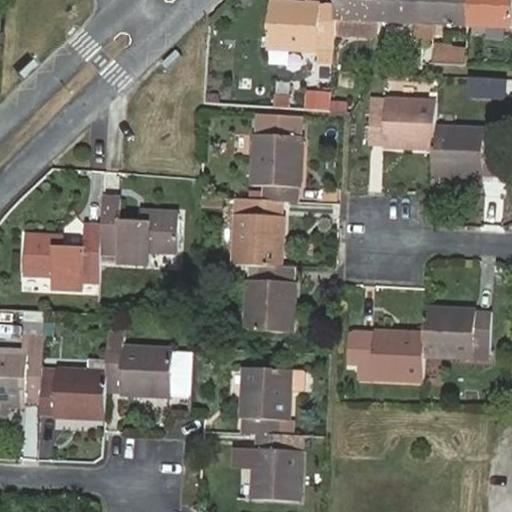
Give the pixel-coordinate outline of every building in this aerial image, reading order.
[(335,0),(335,7),(334,34),(380,36),(380,20),(381,0),(335,0)] [(381,0),(380,20),(425,22),(426,0),(381,0)] [(426,0),(425,22),(469,25),(469,0),(426,0)] [(511,0),(469,0),(469,25),(511,26),(511,0)] [(291,2),(270,1),(267,49),(318,52),(318,50),(334,51),(334,34),(335,7),(321,6),(321,4),(302,3),(302,8),(291,7),(291,2)] [(438,47),(437,64),(467,66),(467,49),(438,47)] [(322,62),(321,75),(330,76),(331,63),(322,62)] [(335,72),(351,73),(352,64),(335,63),(335,72)] [(371,144),(386,145),(385,147),(404,148),(404,142),(415,143),(415,148),(436,149),(437,127),(438,102),(373,99),(371,144)] [(297,158),(303,158),(305,117),(256,114),(253,185),(266,186),(265,201),(283,202),(299,202),(299,187),(301,187),(302,169),(297,169),(297,158)] [(466,186),(484,187),(485,185),(499,186),(502,131),(437,127),(436,149),(434,184),(455,185),(455,180),(466,180),(466,186)] [(121,199),(105,198),(104,227),(103,253),(118,254),(118,261),(151,263),(151,251),(179,252),(181,214),(153,213),(152,221),(120,219),(121,199)] [(283,235),(284,217),(282,217),(283,202),(265,201),(238,200),(235,265),(250,266),(282,267),(283,246),(277,246),(278,235),(283,235)] [(101,285),(103,253),(104,227),(88,226),(87,247),(54,245),(55,237),(27,235),(25,275),(53,276),(52,288),(85,290),(86,284),(101,285)] [(282,267),(250,266),(247,331),(294,333),(295,312),(290,312),(290,301),(296,301),(296,283),(294,283),(295,268),(282,267)] [(478,310),(460,309),(460,315),(449,314),(449,309),(428,308),(427,333),(426,356),(491,359),(493,312),(478,312),(478,310)] [(8,405),(27,405),(27,403),(42,404),(43,380),(46,322),(25,322),(24,337),(29,337),(29,357),(0,356),(0,398),(9,399),(8,405)] [(395,332),(376,331),(376,333),(361,333),(352,337),(350,367),(360,367),(376,368),(375,379),(425,381),(426,356),(427,333),(406,333),(406,338),(395,338),(395,332)] [(108,394),(123,395),(123,397),(141,398),(142,392),(153,393),(152,398),(173,399),(173,397),(175,373),(176,349),(176,347),(125,344),(126,333),(111,333),(110,359),(109,371),(108,394)] [(195,350),(176,349),(175,373),(173,397),(193,398),(195,350)] [(92,358),(91,370),(109,371),(110,359),(92,358)] [(376,368),(360,367),(359,381),(375,382),(375,379),(376,368)] [(42,414),(56,414),(56,416),(74,417),(75,412),(86,412),(85,418),(107,419),(108,394),(109,371),(91,370),(58,369),(58,381),(43,380),(42,404),(42,414)] [(290,421),(293,371),(245,369),(244,390),(250,390),(249,401),(244,401),(243,419),(245,419),(244,434),(259,435),(292,436),(293,421),(290,421)] [(502,395),(493,394),(492,407),(501,408),(502,395)] [(0,416),(8,417),(8,405),(9,399),(0,398),(0,416)] [(259,435),(258,450),(257,450),(234,449),(233,467),(261,468),(261,479),(255,479),(254,500),(301,502),(304,452),(291,451),(292,436),(259,435)]
